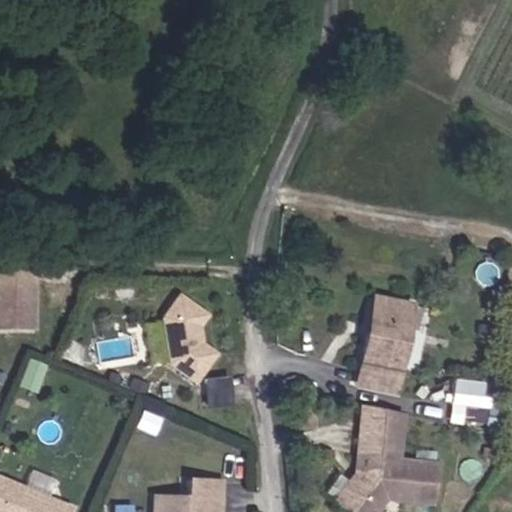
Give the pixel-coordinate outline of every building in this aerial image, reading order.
[(52,328),(55,267),(15,264),(12,325),(52,328)] [(390,326),(396,294),(386,292),(379,325),(390,326)] [(437,303),(396,294),(390,326),(379,325),(372,358),(382,360),(378,383),(418,391),(437,303)] [(207,379),(224,350),(209,341),(204,324),(211,312),(182,295),(168,319),(180,364),(207,379)] [(368,381),(378,383),(382,360),(372,358),(368,381)] [(399,405),(370,399),(367,416),(382,419),(375,461),(372,460),(367,479),(355,475),(338,501),(354,511),(376,511),(391,489),(437,497),(445,458),(393,447),(399,405)] [(382,419),(367,416),(355,475),(367,479),(372,460),(375,461),(382,419)] [(88,511),(91,507),(7,469),(6,471),(0,485),(0,511),(88,511)] [(232,511),(233,482),(196,481),(195,498),(162,498),(161,511),(232,511)]
